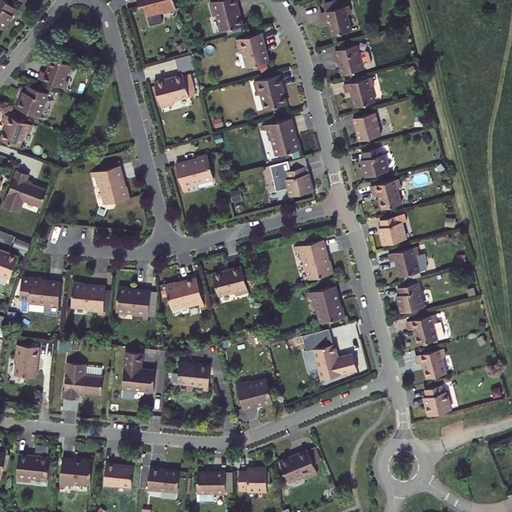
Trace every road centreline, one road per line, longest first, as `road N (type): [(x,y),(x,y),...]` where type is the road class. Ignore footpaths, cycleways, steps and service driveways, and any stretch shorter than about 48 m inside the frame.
road 1 (residential): [(0,423),(226,442),(395,380)]
road 2 (residential): [(92,0),(107,18),(170,249)]
road 3 (residential): [(342,204),(297,44),(273,0)]
road 4 (residential): [(395,380),(342,204)]
road 5 (residential): [(170,249),(342,204)]
